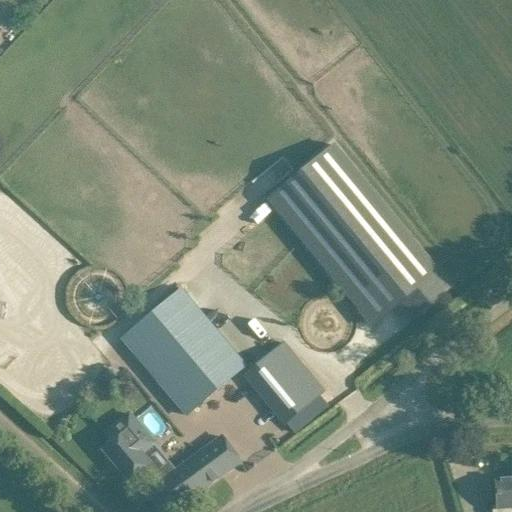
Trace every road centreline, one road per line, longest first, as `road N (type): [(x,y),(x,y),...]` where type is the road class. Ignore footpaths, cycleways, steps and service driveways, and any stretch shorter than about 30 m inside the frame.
road 1 (unclassified): [(250,505),(409,386)]
road 2 (unclassified): [(250,505),(410,441)]
road 3 (unclassified): [(409,386),(511,313)]
road 4 (unclassified): [(93,511),(0,427)]
